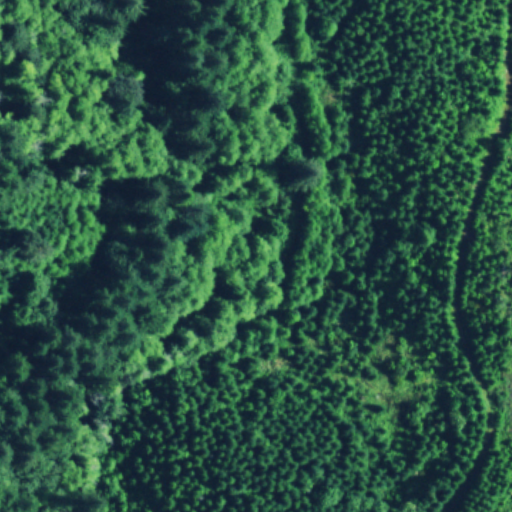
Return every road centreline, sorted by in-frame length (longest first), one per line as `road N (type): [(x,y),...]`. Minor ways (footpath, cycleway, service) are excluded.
road 1 (track): [(281,0),(309,167),(280,295),(254,320),(134,386),(115,417),(85,511)]
road 2 (track): [(444,511),(483,460),(494,422),(457,305),(476,194),(511,113)]
